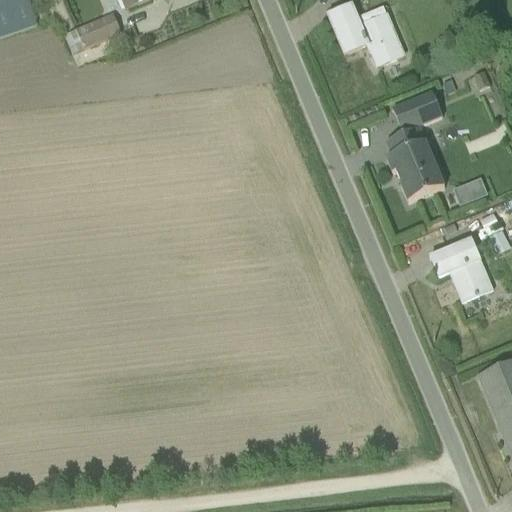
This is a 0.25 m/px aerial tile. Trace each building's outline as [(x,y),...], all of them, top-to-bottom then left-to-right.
[(0,0),(0,43),(37,32),(26,0),(0,0)] [(118,0),(124,18),(161,2),(160,0),(118,0)] [(376,73),(403,62),(383,14),(340,32),(351,58),(367,52),(376,73)] [(121,41),(113,23),(64,42),(72,60),(121,41)] [(478,97),(489,93),(483,78),(469,85),(472,91),(475,91),(478,97)] [(508,114),(511,112),(511,93),(501,98),(508,114)] [(408,211),(445,195),(420,134),(442,125),(432,100),(392,117),(402,141),(403,141),(404,142),(385,149),(391,164),(386,166),(392,181),(396,180),(401,191),(399,191),(408,211)] [(501,237),(488,244),(497,263),(511,256),(501,237)] [(461,311),(493,297),(472,247),(429,265),(429,267),(433,265),(441,283),(437,285),(438,286),(449,281),(462,309),(460,310),(461,311)] [(511,370),(478,385),(511,464),(511,370)]
